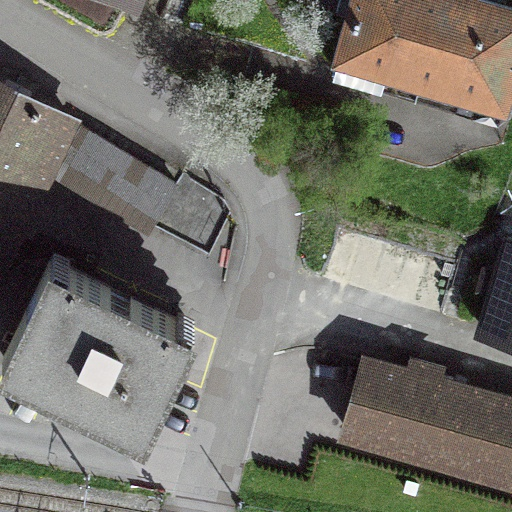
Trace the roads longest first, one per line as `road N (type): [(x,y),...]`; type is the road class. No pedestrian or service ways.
road 1 (residential): [(0,13),(139,98),(248,215),(260,305),(203,472)]
road 2 (residential): [(203,472),(0,435)]
